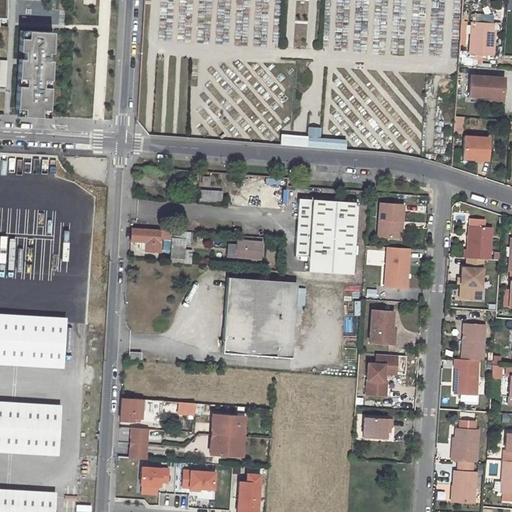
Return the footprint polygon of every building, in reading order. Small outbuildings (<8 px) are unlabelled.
[(459,54),(459,63),(479,65),(480,54),(491,55),(494,21),(468,19),(465,54),(459,54)] [(26,38),(18,37),(17,50),(22,51),(21,64),(17,64),(14,107),(22,108),(21,115),(47,117),(50,60),(45,60),(46,52),(50,52),(51,32),(26,30),(26,38)] [(504,77),(470,75),(469,95),(489,97),(490,94),(502,94),(504,77)] [(455,116),(454,130),(462,130),(463,116),(455,116)] [(280,143),(306,145),(306,136),(280,134),(280,143)] [(488,138),(463,136),(461,157),(486,159),(488,138)] [(202,193),(201,202),(215,203),(216,194),(202,193)] [(307,271),(352,274),(357,203),(298,199),(294,256),(308,257),(308,265),(307,269),(307,271)] [(402,222),(403,204),(379,203),(377,236),(398,238),(399,221),(402,222)] [(465,248),(464,256),(467,257),(482,258),(488,258),(491,226),(483,226),(484,219),(470,218),(470,225),(469,225),(467,248),(465,248)] [(174,236),(174,237),(186,238),(186,231),(132,228),(132,240),(146,241),(146,251),(160,251),(161,242),(159,243),(159,238),(170,239),(170,236),(174,236)] [(233,239),(233,258),(260,259),(260,239),(233,239)] [(368,247),(367,263),(381,265),(383,248),(368,247)] [(409,249),(387,247),(384,287),(406,288),(409,249)] [(171,248),(170,258),(184,259),(185,257),(189,257),(189,249),(171,248)] [(467,257),(466,267),(461,266),(460,277),(460,282),(459,297),(479,299),(482,258),(467,257)] [(362,276),(349,275),(348,283),(361,284),(362,276)] [(296,288),(279,286),(279,280),(226,277),(223,339),(222,339),(221,352),(291,357),(293,333),(294,316),(296,288)] [(393,311),(371,309),(369,342),(388,343),(389,329),(391,329),(393,311)] [(65,321),(0,316),(0,359),(63,363),(65,321)] [(294,316),(293,333),(300,334),(301,316),(294,316)] [(484,324),(466,323),(465,332),(463,332),(463,337),(462,337),(460,358),(477,359),(482,359),(484,324)] [(396,355),(376,353),(375,363),(367,363),(365,394),(382,395),(383,382),(383,373),(395,374),(396,355)] [(499,378),(499,355),(489,355),(489,378),(499,378)] [(455,366),(454,382),(456,382),(455,392),(460,392),(459,399),(474,400),(477,359),(460,358),(454,358),(453,366),(455,366)] [(122,398),(121,420),(133,420),(140,421),(141,399),(122,398)] [(195,403),(179,402),(179,413),(194,414),(195,403)] [(60,407),(0,403),(0,446),(58,450),(60,407)] [(215,424),(215,434),(242,436),(243,425),(236,425),(236,416),(212,414),(212,423),(215,424)] [(393,419),(365,417),(363,437),(386,438),(387,432),(387,427),(391,427),(392,427),(393,419)] [(471,461),(474,461),(476,429),(454,427),(453,436),(452,451),(450,451),(450,459),(457,460),(471,461)] [(510,460),(511,460),(511,432),(505,432),(503,449),(511,450),(510,460)] [(242,436),(215,434),(214,444),(210,444),(210,453),(234,455),(234,446),(242,447),(242,436)] [(147,444),(131,443),(130,458),(146,459),(147,444)] [(511,460),(510,460),(502,459),(500,491),(502,492),(506,492),(506,500),(511,500),(511,460)] [(471,461),(457,460),(457,470),(453,469),(451,500),(472,502),(474,471),(470,470),(471,461)] [(142,466),(141,484),(160,485),(161,481),(168,482),(169,468),(142,466)] [(184,469),(183,486),(190,487),(200,487),(214,488),(215,471),(184,469)] [(238,497),(258,498),(260,474),(246,473),(246,481),(239,481),(238,497)] [(53,511),(55,497),(0,493),(0,511),(53,511)] [(256,511),(258,498),(238,497),(236,511),(256,511)]
